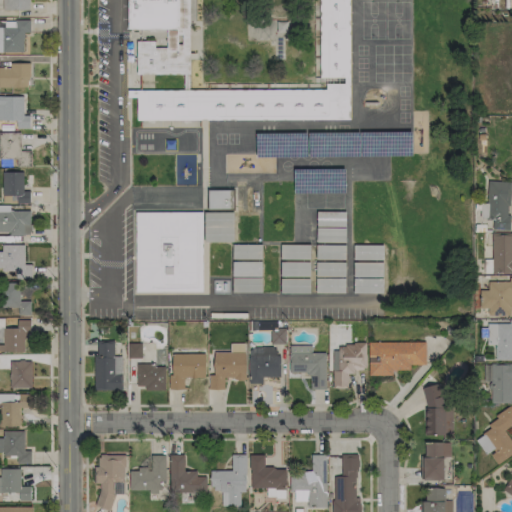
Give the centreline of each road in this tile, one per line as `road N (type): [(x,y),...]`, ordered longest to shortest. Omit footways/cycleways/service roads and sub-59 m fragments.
road 1 (tertiary): [(68,0),(68,511)]
road 2 (residential): [(68,421),(380,420)]
